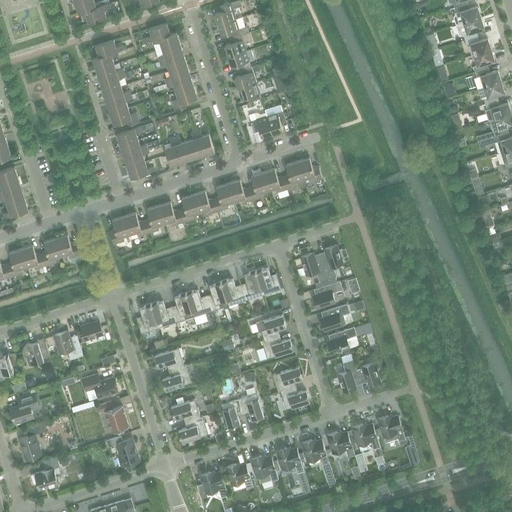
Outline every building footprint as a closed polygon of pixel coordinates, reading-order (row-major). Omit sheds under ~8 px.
[(81,0),(75,2),(79,13),(109,3),(103,5),(101,1),(95,3),(94,0),(81,0)] [(215,13),(218,24),(236,18),(233,8),(242,6),(239,0),(238,0),(219,6),(221,11),(215,13)] [(109,3),(79,13),(85,11),(88,22),(106,17),(104,10),(110,8),(109,3)] [(454,16),(456,24),(481,17),(477,5),(469,8),(468,3),(455,7),(456,12),(454,16)] [(245,26),(242,16),(236,18),(218,24),(222,35),(228,33),(230,38),(249,32),(247,25),(245,26)] [(463,35),(465,39),(478,35),(476,30),(485,28),(481,17),(456,24),(459,33),(463,35)] [(145,37),(146,41),(177,32),(177,31),(170,33),(167,23),(149,28),(151,35),(145,37)] [(160,42),(162,48),(180,43),(177,32),(146,41),(146,42),(153,40),(154,44),(160,42)] [(225,45),(228,56),(246,50),(243,42),(251,40),(249,32),(230,38),(231,43),(225,45)] [(470,44),(474,54),(491,49),(488,38),(480,40),(478,35),(465,39),(467,45),(470,44)] [(93,58),(124,49),(122,44),(116,46),(114,39),(96,45),(99,56),(93,58)] [(158,57),(159,61),(184,54),(180,43),(162,48),(164,55),(158,57)] [(93,58),(96,69),(114,64),(112,57),(119,55),(117,51),(124,49),(93,58)] [(251,49),(246,50),(228,56),(232,66),(238,64),(240,70),(251,66),(249,61),(254,59),(251,49)] [(473,66),(475,72),(488,67),(487,62),(495,60),(491,49),(474,54),(477,65),(473,66)] [(167,64),(169,70),(187,65),(184,54),(159,61),(161,66),(167,64)] [(96,69),(100,80),(124,72),(123,68),(116,70),(114,64),(96,69)] [(235,77),(238,88),(256,82),(253,72),(261,69),(259,64),(251,66),(240,70),(241,75),(235,77)] [(165,79),(166,83),(191,75),(187,65),(169,70),(171,77),(165,79)] [(475,78),(478,88),(501,81),(498,70),(490,72),(488,67),(475,72),(477,77),(475,78)] [(100,80),(103,91),(121,85),(119,79),(126,77),(124,72),(100,80)] [(174,85),(176,92),(194,86),(191,75),(166,83),(168,87),(174,85)] [(484,98),(485,104),(498,100),(497,95),(505,92),(501,81),(478,88),(481,98),(484,98)] [(256,82),(238,88),(242,98),(248,96),(250,102),(261,98),(260,93),(256,82)] [(103,91),(107,102),(131,94),(130,90),(123,92),(121,85),(103,91)] [(194,86),(176,92),(178,98),(172,100),(175,111),(188,107),(186,101),(198,98),(194,86)] [(107,102),(110,113),(128,107),(126,101),(132,99),(131,94),(107,102)] [(489,120),(490,120),(511,113),(508,102),(500,104),(498,100),(485,104),(487,109),(485,110),(489,120)] [(265,109),(266,112),(267,115),(273,133),(283,130),(281,123),(287,122),(281,104),(265,109)] [(128,107),(110,113),(114,124),(126,120),(128,126),(140,122),(137,112),(130,114),(128,107)] [(273,133),(267,115),(266,112),(261,114),(259,113),(257,112),(255,113),(249,114),(255,132),(260,130),(262,136),(273,133)] [(494,130),(495,136),(509,132),(507,127),(511,125),(511,114),(511,113),(490,120),(490,122),(490,124),(491,128),(492,129),(494,130)] [(171,115),(164,117),(167,125),(173,122),(171,115)] [(117,133),(120,145),(138,139),(136,133),(143,131),(141,126),(117,133)] [(200,129),(196,131),(203,155),(215,151),(209,133),(202,135),(200,129)] [(193,138),(187,140),(193,158),(203,155),(196,131),(191,132),(193,138)] [(495,142),(499,153),(511,148),(511,135),(510,137),(509,132),(495,136),(497,141),(495,142)] [(0,147),(8,145),(5,134),(0,135),(0,147)] [(178,136),(174,137),(182,162),(193,158),(187,140),(180,142),(178,136)] [(182,162),(174,137),(170,139),(172,145),(165,147),(170,165),(182,162)] [(120,145),(124,156),(148,148),(147,143),(140,145),(138,139),(120,145)] [(8,145),(0,147),(0,166),(2,166),(0,160),(12,156),(8,145)] [(124,156),(127,166),(145,161),(143,154),(150,152),(148,148),(124,156)] [(498,170),(506,168),(511,166),(511,148),(499,153),(502,164),(497,165),(498,170)] [(310,157),(298,161),(303,179),(310,176),(312,181),(323,178),(319,165),(313,167),(310,157)] [(145,161),(127,166),(131,178),(155,170),(154,165),(147,167),(145,161)] [(289,175),(284,176),(288,189),(298,185),(297,181),(303,179),(298,161),(286,164),(289,175)] [(0,181),(0,183),(18,177),(15,166),(0,170),(0,181)] [(275,168),(263,172),(269,189),(276,187),(277,192),(288,189),(284,176),(278,178),(275,168)] [(254,186),(249,187),(253,200),(263,196),(262,192),(269,189),(263,172),(251,175),(254,186)] [(0,189),(0,194),(22,188),(18,177),(0,183),(2,189),(0,189)] [(240,179),(228,183),(234,200),(241,198),(242,203),(253,200),(249,187),(243,189),(240,179)] [(220,197),(214,198),(218,211),(229,207),(227,203),(234,200),(228,183),(216,186),(220,197)] [(0,199),(5,198),(7,204),(25,199),(22,188),(0,194),(0,199)] [(205,190),(194,194),(199,211),(206,209),(208,214),(218,211),(214,198),(209,200),(205,190)] [(185,208),(180,209),(183,222),(194,218),(192,214),(199,211),(194,194),(182,197),(185,208)] [(25,199),(7,204),(9,211),(3,213),(5,218),(29,210),(25,199)] [(171,201),(159,205),(165,222),(171,220),(173,225),(183,222),(180,209),(174,211),(171,201)] [(150,219),(145,220),(149,233),(159,229),(158,225),(165,222),(159,205),(147,208),(150,219)] [(136,212),(124,216),(130,233),(137,231),(138,236),(149,233),(145,220),(139,222),(136,212)] [(499,212),(490,216),(493,222),(502,218),(499,212)] [(130,233),(124,216),(112,219),(116,230),(110,231),(114,244),(124,240),(123,236),(130,233)] [(68,233),(56,237),(62,255),(68,253),(70,258),(81,254),(77,242),(71,244),(68,233)] [(47,251),(42,253),(46,265),(56,262),(55,257),(62,255),(56,237),(44,241),(47,251)] [(33,244),(21,248),(27,266),(34,264),(35,269),(46,265),(42,253),(36,255),(33,244)] [(321,255),(329,284),(337,281),(335,277),(337,276),(334,266),(343,263),(337,245),(325,249),(326,253),(321,255)] [(13,262),(7,264),(11,276),(21,273),(20,268),(27,266),(21,248),(9,252),(13,262)] [(319,282),(321,281),(323,286),(329,284),(321,255),(315,257),(313,252),(301,256),(307,274),(316,271),(319,282)] [(0,260),(0,277),(1,280),(11,276),(7,264),(2,266),(0,260)] [(268,266),(256,270),(264,294),(281,289),(276,273),(277,276),(271,277),(268,266)] [(248,285),(242,287),(246,300),(264,294),(256,270),(244,274),(247,282),(248,285)] [(233,277),(221,281),(229,305),(246,300),(242,287),(236,288),(235,286),(233,277)] [(329,284),(323,286),(316,288),(318,293),(313,295),(317,308),(335,302),(332,293),(343,289),(340,280),(337,281),(329,284)] [(213,296),(207,298),(211,311),(221,308),(228,305),(229,305),(221,281),(209,285),(212,293),(213,296)] [(198,289),(186,292),(194,316),(211,311),(207,298),(201,299),(201,297),(198,289)] [(178,307),(172,309),(176,322),(186,319),(194,316),(186,292),(174,296),(177,304),(178,307)] [(163,300),(151,303),(159,327),(176,322),(172,309),(167,311),(166,308),(163,300)] [(137,317),(136,317),(141,333),(159,327),(151,303),(140,307),(142,315),(143,318),(138,320),(137,317)] [(350,312),(347,303),(324,311),(325,316),(320,318),(324,330),(342,325),(340,315),(350,312)] [(262,340),(262,341),(280,335),(278,329),(286,326),(283,314),(256,323),(259,331),(261,331),(264,339),(262,340)] [(99,320),(91,322),(81,326),(85,340),(104,334),(99,320)] [(350,337),(357,335),(355,326),(331,334),(333,339),(328,341),(332,353),(353,347),(350,337)] [(73,344),(70,337),(68,330),(54,334),(60,353),(68,350),(71,359),(83,355),(80,342),(73,344)] [(280,335),(262,341),(268,358),(294,350),(290,338),(282,340),(280,335)] [(37,340),(37,341),(30,343),(27,343),(23,347),(29,365),(44,360),(44,363),(52,360),(44,337),(37,340)] [(154,342),(156,348),(165,345),(163,339),(154,342)] [(167,364),(169,370),(187,364),(184,365),(179,347),(155,355),(159,367),(167,364)] [(9,354),(3,355),(3,354),(2,353),(1,352),(0,352),(0,375),(13,371),(14,371),(12,365),(19,363),(15,352),(9,354)] [(101,358),(103,365),(116,361),(114,354),(101,358)] [(360,381),(357,370),(353,359),(343,362),(346,371),(338,373),(344,392),(356,388),(355,383),(360,381)] [(362,368),(357,370),(360,381),(366,379),(368,384),(380,380),(374,362),(362,366),(362,368)] [(187,364),(169,370),(170,376),(162,378),(166,390),(192,382),(187,364)] [(273,374),(278,392),(296,386),(295,380),(303,378),(299,366),(273,374)] [(96,387),(99,398),(118,392),(116,385),(117,383),(115,379),(114,378),(113,376),(100,381),(98,373),(82,378),(86,390),(96,387)] [(296,386),(278,392),(281,391),(286,409),(310,401),(306,389),(298,392),(296,386)] [(20,392),(9,394),(11,401),(21,398),(20,392)] [(10,408),(16,426),(15,423),(34,417),(32,410),(33,407),(39,405),(35,392),(21,397),(24,404),(10,408)] [(257,392),(239,398),(244,414),(250,412),(252,420),(264,416),(257,392)] [(183,416),(185,421),(203,416),(203,415),(201,416),(195,399),(184,402),(183,396),(176,399),(178,404),(171,406),(175,418),(183,416)] [(244,414),(239,398),(221,403),(229,427),(241,424),(238,415),(244,414)] [(105,411),(112,431),(129,426),(122,405),(113,408),(111,400),(97,405),(99,413),(105,411)] [(391,414),(378,418),(385,442),(398,438),(400,445),(407,443),(398,415),(392,417),(391,414)] [(203,416),(185,421),(187,427),(179,430),(182,442),(209,433),(203,416)] [(20,438),(26,459),(41,454),(35,434),(48,430),(46,421),(26,427),(28,436),(20,438)] [(366,422),(353,426),(358,445),(371,440),(374,449),(375,453),(376,452),(378,456),(383,455),(373,423),(367,425),(366,422)] [(346,449),(348,457),(355,455),(348,431),(341,433),(341,430),(327,434),(333,453),(346,449)] [(121,435),(107,439),(109,446),(117,444),(120,455),(119,455),(123,466),(140,461),(137,453),(138,453),(135,443),(134,443),(132,437),(123,440),(121,435)] [(448,438),(451,449),(458,447),(454,436),(448,438)] [(320,457),(323,465),(330,463),(322,439),(316,441),(315,438),(302,443),(308,461),(320,457)] [(295,465),(298,473),(304,471),(297,447),(291,449),(290,446),(276,451),(282,469),(295,465)] [(265,454),(251,459),(257,477),(258,476),(260,482),(271,478),(272,481),(279,479),(276,470),(273,461),(272,455),(265,457),(265,454)] [(46,470),(31,475),(34,483),(38,482),(40,489),(58,483),(60,482),(61,480),(61,477),(60,476),(56,475),(54,468),(60,466),(57,455),(43,460),(46,470)] [(244,481),(247,489),(254,487),(246,463),(240,465),(239,462),(226,467),(232,485),(244,481)] [(219,489),(222,497),(228,495),(221,471),(215,473),(214,470),(200,475),(206,493),(219,489)] [(333,473),(326,475),(329,485),(336,483),(333,473)] [(274,487),(265,490),(267,500),(277,498),(274,487)] [(100,507),(91,509),(92,511),(135,511),(134,506),(127,509),(124,500),(105,506),(105,505),(104,505),(105,507),(101,508),(100,506),(100,507)] [(233,511),(240,510),(239,503),(232,505),(233,511)]
